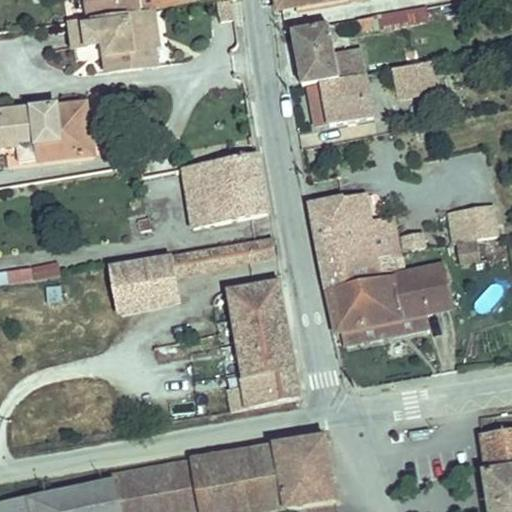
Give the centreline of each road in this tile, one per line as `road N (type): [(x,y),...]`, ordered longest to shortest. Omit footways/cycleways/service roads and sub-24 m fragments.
road 1 (tertiary): [(341,409),(330,394),(283,174),(255,0)]
road 2 (tertiary): [(0,473),(341,409)]
road 3 (tertiary): [(511,387),(341,409)]
